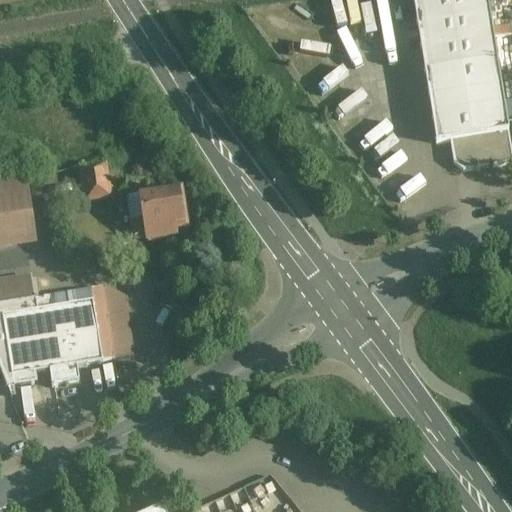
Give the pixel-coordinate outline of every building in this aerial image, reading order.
[(464,173),(511,165),(511,158),(486,0),(420,0),(414,1),(436,143),(449,141),(453,166),(464,173)] [(106,166),(80,171),(87,214),(98,212),(97,202),(111,200),(106,166)] [(22,180),(0,183),(0,307),(35,302),(31,278),(0,282),(0,244),(31,239),(22,180)] [(178,192),(139,198),(145,236),(146,243),(177,239),(178,231),(184,230),(184,225),(186,222),(185,215),(182,213),(178,192)] [(139,198),(128,200),(134,237),(145,236),(139,198)] [(35,302),(0,307),(0,372),(7,390),(34,386),(33,376),(50,373),(52,388),(79,384),(77,369),(133,360),(123,299),(103,290),(35,302)]
